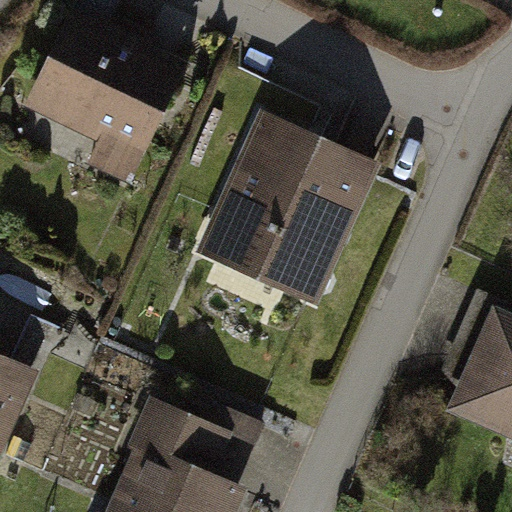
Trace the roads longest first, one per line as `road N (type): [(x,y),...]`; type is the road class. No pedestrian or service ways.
road 1 (residential): [(290,511),(474,108)]
road 2 (residential): [(228,0),(474,108)]
